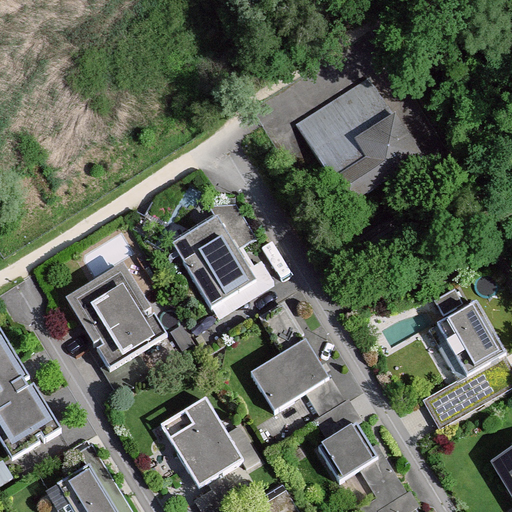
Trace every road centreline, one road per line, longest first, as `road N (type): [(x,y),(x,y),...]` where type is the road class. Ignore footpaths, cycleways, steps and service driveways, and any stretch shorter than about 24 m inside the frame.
road 1 (residential): [(448,511),(228,136)]
road 2 (residential): [(151,511),(26,302)]
